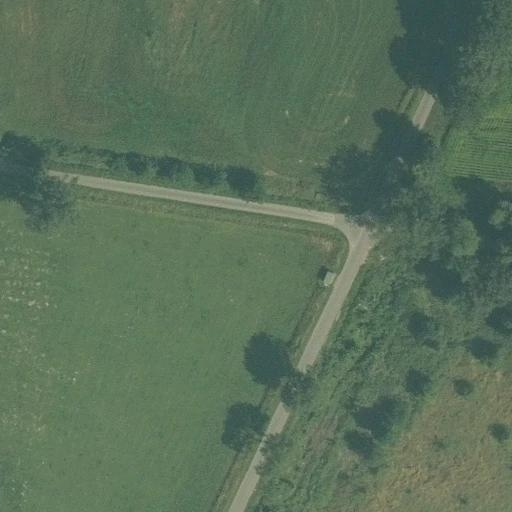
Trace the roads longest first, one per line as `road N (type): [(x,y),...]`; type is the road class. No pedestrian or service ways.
road 1 (unclassified): [(371,227),(0,167)]
road 2 (unclassified): [(234,511),(371,227)]
road 3 (unclassified): [(371,227),(478,0)]
road 4 (unclassified): [(511,249),(371,227)]
